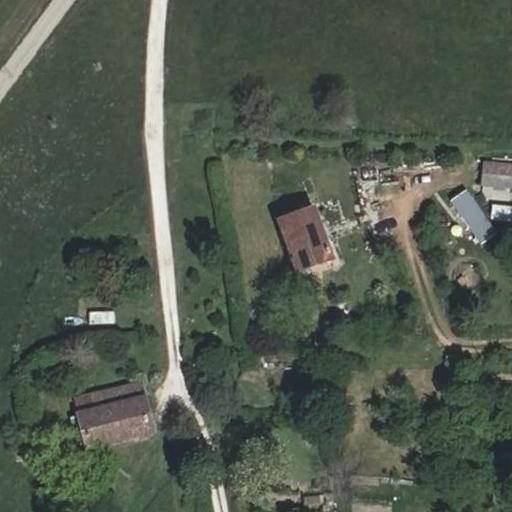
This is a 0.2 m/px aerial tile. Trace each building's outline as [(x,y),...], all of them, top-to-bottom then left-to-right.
[(511,190),(511,165),(484,163),(482,187),(511,190)] [(335,259),(316,208),(282,221),(301,272),(335,259)] [(152,433),(139,385),(93,396),(97,411),(77,416),(80,429),(85,450),(152,433)] [(97,411),(93,396),(74,401),(77,416),(97,411)] [(80,429),(77,416),(69,419),(72,431),(80,429)]
